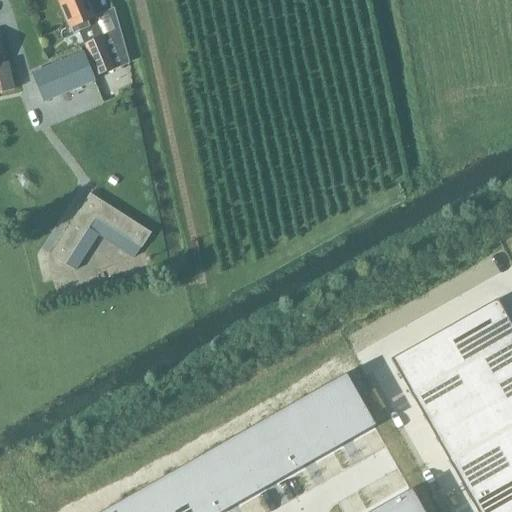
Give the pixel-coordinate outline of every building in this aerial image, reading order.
[(85,0),(56,0),(68,29),(72,27),(74,33),(79,31),(84,44),(96,73),(113,66),(122,63),(111,10),(93,19),(85,0)] [(83,54),(33,73),(44,102),(95,82),(83,54)] [(0,89),(0,92),(13,89),(7,61),(0,62),(0,89)] [(131,259),(139,246),(149,232),(88,192),(49,253),(81,274),(86,266),(80,263),(86,255),(91,258),(98,248),(92,244),(97,236),(131,259)] [(511,511),(511,313),(502,295),(396,355),(484,511),(511,511)] [(102,511),(224,511),(260,492),(299,470),(337,448),(375,426),(345,374),(307,396),(269,418),(230,439),(192,461),(154,483),(116,504),(102,511)] [(379,507),(370,511),(423,511),(411,489),(379,507)]
